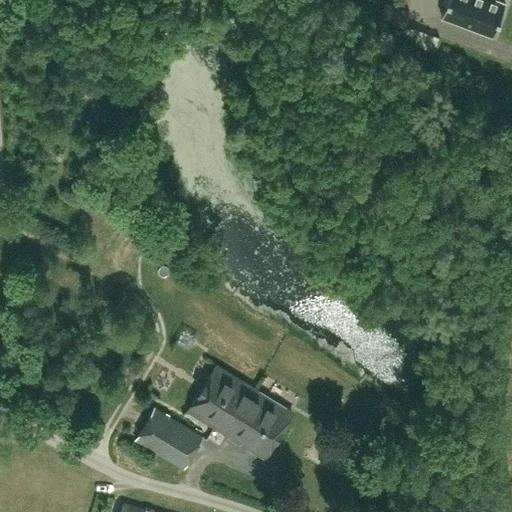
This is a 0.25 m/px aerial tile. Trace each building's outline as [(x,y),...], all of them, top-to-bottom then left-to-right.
[(493,34),(505,2),(500,0),(446,0),(441,15),(493,34)] [(406,12),(388,5),(383,17),(402,23),(406,12)] [(62,165),(79,160),(73,141),(56,146),(62,165)] [(226,433),(240,411),(254,389),(214,364),(187,409),(226,433)] [(254,389),(240,411),(277,434),(290,411),(254,389)] [(156,451),(175,420),(152,406),(133,438),(156,451)] [(240,411),(226,433),(263,456),(277,434),(240,411)] [(175,420),(156,451),(169,459),(188,428),(175,420)] [(183,467),(202,436),(188,428),(169,459),(183,467)] [(152,511),(123,503),(120,511),(152,511)]
